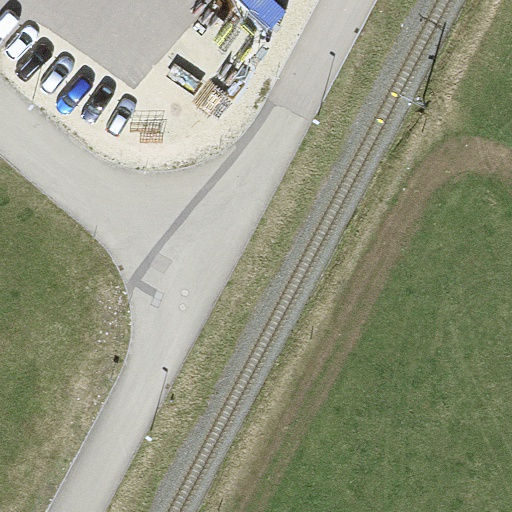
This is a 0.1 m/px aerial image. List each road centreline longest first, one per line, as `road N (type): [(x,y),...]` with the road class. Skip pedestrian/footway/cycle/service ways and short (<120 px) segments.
road 1 (residential): [(202,278),(349,0)]
road 2 (residential): [(72,511),(202,278)]
road 3 (residential): [(202,278),(0,112)]
